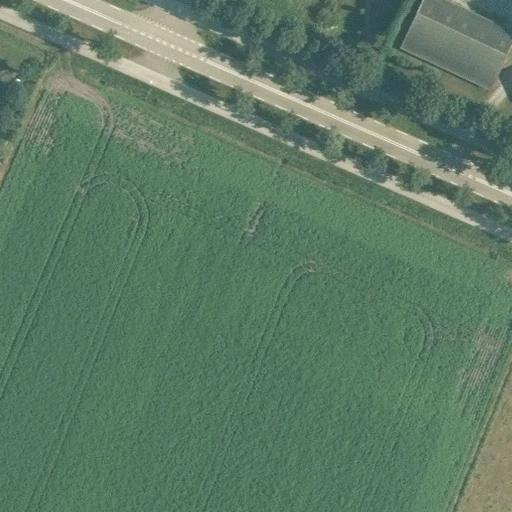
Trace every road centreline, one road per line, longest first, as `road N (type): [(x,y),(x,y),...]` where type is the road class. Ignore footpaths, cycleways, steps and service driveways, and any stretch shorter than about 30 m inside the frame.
road 1 (unclassified): [(150,81),(511,236)]
road 2 (primary): [(511,197),(167,45)]
road 3 (unclassified): [(511,154),(180,10)]
road 4 (unclassified): [(0,17),(150,81)]
